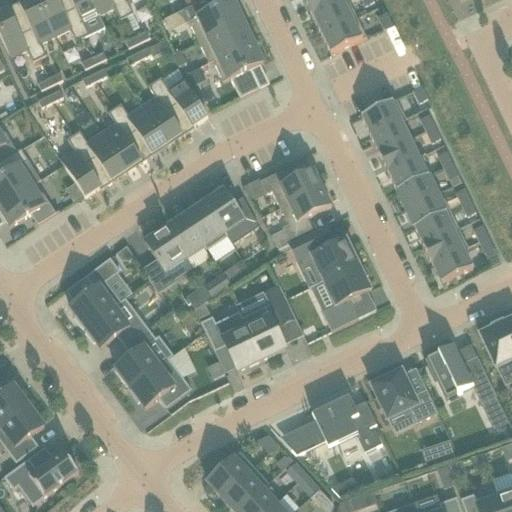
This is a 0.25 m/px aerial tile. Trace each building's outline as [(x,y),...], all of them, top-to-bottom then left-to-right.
[(36,0),(35,0),(21,7),(33,32),(21,38),(28,53),(34,65),(47,59),(41,46),(56,39),(36,0)] [(64,17),(56,0),(36,0),(56,39),(71,32),(77,45),(90,38),(84,26),(77,11),(64,17)] [(99,19),(89,0),(56,0),(64,17),(77,11),(84,26),(99,19)] [(89,0),(99,19),(114,11),(108,0),(89,0)] [(108,0),(114,11),(120,24),(133,17),(127,5),(136,0),(108,0)] [(307,0),(304,2),(313,20),(333,10),(348,3),(346,0),(307,0)] [(374,5),(371,0),(360,0),(365,10),(374,5)] [(187,11),(183,13),(188,24),(199,46),(243,24),(233,3),(210,14),(205,3),(196,7),(187,11)] [(357,21),(348,3),(333,10),(313,20),(322,38),(342,29),(357,21)] [(7,14),(0,17),(0,38),(11,61),(28,53),(21,38),(33,32),(21,7),(20,5),(6,12),(7,14)] [(392,28),(387,17),(378,21),(383,33),(392,28)] [(342,29),(322,38),(331,58),(367,41),(357,21),(342,29)] [(217,62),(253,45),(243,24),(199,46),(209,67),(214,65),(218,63),(217,62)] [(147,34),(136,40),(139,47),(150,42),(147,34)] [(139,47),(136,40),(125,45),(128,52),(129,52),(139,47)] [(214,65),(213,65),(223,86),(230,82),(240,102),(260,92),(251,73),(260,68),(263,66),(253,45),(217,62),(218,63),(216,64),(214,65)] [(137,57),(140,64),(151,59),(148,51),(137,57)] [(186,65),(180,55),(173,59),(178,69),(186,65)] [(103,56),(92,61),(96,68),(107,63),(106,63),(103,56)] [(130,69),(140,64),(137,57),(126,62),(130,69)] [(96,68),(92,61),(81,66),(85,73),(96,68)] [(93,78),(96,85),(107,80),(104,73),(93,78)] [(49,82),(52,89),(63,84),(60,77),(49,82)] [(86,90),(96,85),(93,78),(82,83),(86,90)] [(41,94),(52,89),(49,82),(38,87),(41,94)] [(167,147),(181,138),(165,115),(177,107),(168,93),(161,82),(148,90),(156,101),(142,110),(167,147)] [(193,130),(207,120),(183,83),(168,93),(177,107),(165,115),(181,138),(182,140),(194,132),(193,130)] [(413,95),(419,107),(428,102),(422,90),(413,95)] [(49,99),(52,106),(63,101),(60,94),(49,99)] [(42,112),(52,106),(49,99),(38,104),(38,105),(42,112)] [(401,124),(402,125),(406,123),(396,103),(361,120),(370,139),(396,127),(401,124)] [(137,133),(153,157),(167,147),(142,110),(128,119),(121,108),(108,116),(116,128),(125,141),(137,133)] [(420,123),(426,135),(435,131),(429,119),(420,123)] [(405,145),(410,142),(402,125),(401,124),(396,127),(370,139),(379,157),(405,145)] [(11,145),(0,127),(0,165),(17,156),(11,145)] [(102,137),(127,174),(139,166),(140,167),(154,158),(153,157),(137,133),(125,141),(116,128),(102,137)] [(435,131),(426,135),(431,147),(440,142),(435,131)] [(85,201),(99,192),(84,169),(98,160),(88,146),(81,134),(68,142),(76,154),(60,164),(85,201)] [(114,182),(127,174),(102,137),(88,146),(98,160),(84,169),(99,192),(100,193),(115,184),(114,182)] [(419,160),(410,142),(405,145),(379,157),(388,176),(411,165),(419,161),(419,160)] [(17,156),(0,165),(0,168),(5,177),(0,180),(0,208),(22,195),(36,186),(36,187),(41,184),(21,154),(17,156)] [(443,172),(452,167),(447,156),(438,160),(443,172)] [(411,165),(388,176),(397,194),(419,184),(428,179),(428,180),(433,178),(423,158),(419,160),(419,161),(411,165)] [(458,179),(452,167),(443,172),(449,183),(458,179)] [(272,195),(280,212),(322,192),(313,173),(292,183),(287,172),(260,185),(266,198),(272,195)] [(436,197),(428,180),(428,179),(419,184),(397,194),(406,212),(426,203),(437,197),(436,197)] [(56,217),(36,187),(36,186),(22,195),(0,208),(0,214),(9,229),(10,231),(31,217),(38,228),(56,217)] [(322,192),(280,212),(288,229),(282,231),(289,244),(313,233),(308,222),(331,210),(329,206),(331,205),(327,196),(324,197),(322,192)] [(456,197),(461,208),(470,204),(465,193),(456,197)] [(224,194),(204,207),(226,241),(232,249),(259,231),(242,201),(232,207),(224,194)] [(406,212),(414,231),(435,221),(450,214),(441,195),(436,197),(437,197),(426,203),(406,212)] [(470,204),(461,208),(467,220),(476,216),(470,204)] [(226,241),(204,207),(184,220),(204,250),(206,254),(226,241)] [(435,221),(414,231),(423,249),(443,240),(459,232),(450,214),(435,221)] [(204,250),(184,220),(165,233),(185,263),(204,250)] [(473,234),(479,245),(488,241),(482,229),(473,234)] [(325,230),(289,248),(297,264),(301,272),(310,268),(319,288),(323,286),(323,285),(359,268),(357,265),(360,264),(356,254),(353,256),(347,243),(334,249),(325,230)] [(468,252),(459,232),(443,240),(423,249),(432,268),(454,257),(463,252),(464,254),(468,252)] [(185,263),(165,233),(145,246),(156,264),(142,273),(159,299),(177,288),(175,285),(192,274),(185,263)] [(488,241),(479,245),(485,257),(494,253),(488,241)] [(134,261),(127,249),(116,257),(121,263),(130,264),(134,261)] [(473,272),(464,254),(463,252),(454,257),(432,268),(442,287),(473,272)] [(84,331),(85,332),(114,310),(115,311),(121,306),(106,286),(120,275),(110,262),(85,281),(94,293),(70,311),(75,318),(73,320),(82,332),(84,331)] [(243,264),(223,277),(228,285),(248,272),(243,264)] [(334,309),(322,315),(331,335),(358,322),(349,303),(371,293),(365,280),(368,279),(363,269),(360,271),(359,268),(323,285),(323,286),(334,309)] [(223,277),(214,284),(222,296),(227,292),(231,290),(228,285),(223,277)] [(240,315),(238,316),(262,364),(285,352),(276,332),(295,323),(280,291),(264,298),(269,309),(258,314),(243,321),(240,315)] [(124,350),(148,332),(126,303),(121,306),(115,311),(114,310),(85,332),(86,333),(84,335),(93,347),(95,345),(101,352),(116,341),(124,350)] [(205,307),(195,313),(199,322),(209,317),(205,307)] [(262,364),(238,316),(232,319),(216,327),(213,320),(201,326),(215,355),(225,350),(236,372),(238,375),(262,364)] [(511,323),(503,328),(502,326),(492,331),(493,333),(480,339),(496,373),(511,364),(511,323)] [(131,360),(115,371),(130,392),(162,367),(148,348),(156,343),(148,332),(124,350),(131,360)] [(449,352),(443,355),(443,354),(425,363),(435,383),(437,382),(446,400),(458,394),(471,388),(481,407),(496,400),(480,367),(477,360),(462,367),(460,362),(457,354),(454,349),(449,352)] [(225,350),(215,355),(225,377),(236,372),(225,350)] [(168,362),(162,367),(130,392),(131,393),(128,394),(138,406),(140,405),(145,412),(158,402),(166,412),(192,393),(169,363),(168,362)] [(219,366),(208,371),(214,384),(225,379),(219,366)] [(402,374),(388,381),(386,378),(375,383),(376,387),(371,389),(388,423),(410,413),(417,427),(438,417),(426,394),(414,400),(402,374)] [(0,430),(29,410),(14,389),(2,397),(0,394),(0,430)] [(316,426),(306,431),(315,450),(325,445),(326,445),(328,451),(358,437),(360,442),(358,443),(364,456),(382,448),(375,434),(371,436),(369,432),(377,428),(366,405),(354,411),(349,400),(321,413),(325,422),(316,426)] [(44,430),(29,410),(0,430),(0,445),(16,467),(38,450),(31,440),(44,430)] [(449,445),(435,449),(441,465),(455,461),(449,445)] [(508,462),(511,460),(511,446),(503,449),(508,462)] [(70,465),(63,456),(53,463),(40,472),(37,474),(29,463),(4,481),(13,494),(18,490),(32,510),(78,476),(76,473),(78,472),(72,464),(70,465)] [(207,486),(221,501),(254,471),(240,456),(207,486)] [(284,460),(276,468),(282,474),(291,466),(284,460)] [(460,465),(452,467),(456,479),(464,476),(460,465)] [(287,474),(298,486),(306,478),(295,466),(287,474)] [(445,492),(457,487),(450,468),(438,472),(445,492)] [(254,471),(221,501),(229,510),(230,511),(239,511),(268,487),(262,480),(254,471)] [(306,478),(298,486),(310,499),(318,492),(306,478)] [(341,486),(331,491),(340,502),(347,498),(341,486)] [(270,511),(276,507),(263,493),(269,488),(268,487),(239,511),(270,511)] [(511,511),(511,490),(496,496),(501,511),(511,511)] [(326,500),(319,492),(311,500),(318,508),(326,500)] [(350,503),(352,511),(360,511),(376,506),(372,495),(350,503)] [(501,511),(496,496),(476,503),(474,498),(461,503),(463,511),(501,511)] [(440,511),(435,511),(459,511),(456,501),(439,507),(440,511)] [(338,511),(352,511),(350,503),(340,506),(338,511)]
